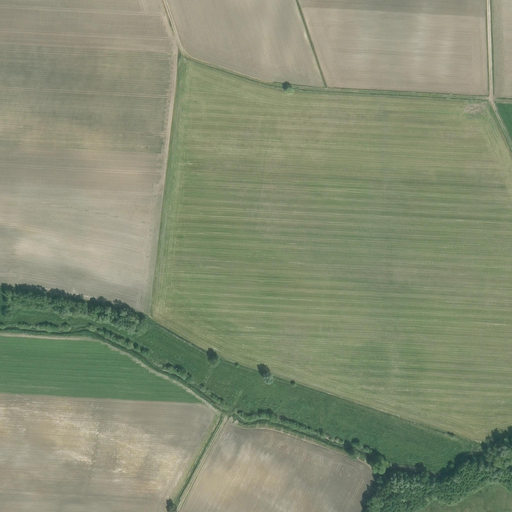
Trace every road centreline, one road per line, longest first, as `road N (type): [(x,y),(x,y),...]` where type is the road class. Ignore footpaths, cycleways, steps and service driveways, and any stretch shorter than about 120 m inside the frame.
road 1 (track): [(490,97),(263,82),(187,56),(165,0)]
road 2 (track): [(176,511),(233,405)]
